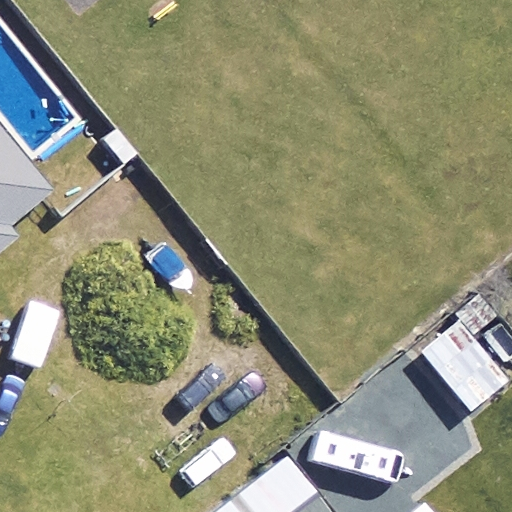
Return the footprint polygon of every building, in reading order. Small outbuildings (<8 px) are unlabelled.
[(0,249),(9,242),(0,231),(0,230),(38,199),(0,152),(0,249)] [(489,316),(474,300),(415,355),(468,413),(503,380),(465,338),(489,316)] [(452,441),(408,380),(380,401),(423,461),(452,441)] [(323,511),(282,459),(214,511),(323,511)] [(429,511),(422,503),(410,511),(429,511)]
